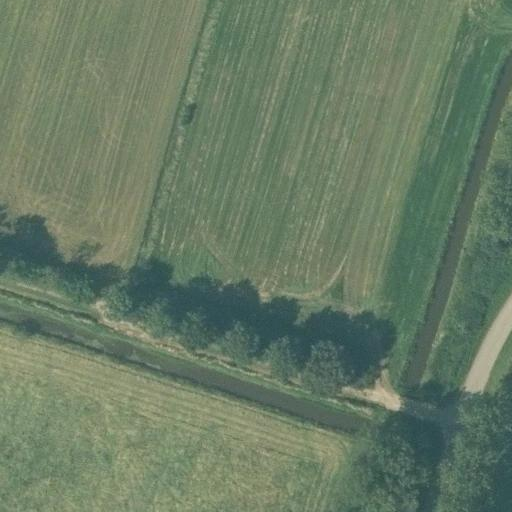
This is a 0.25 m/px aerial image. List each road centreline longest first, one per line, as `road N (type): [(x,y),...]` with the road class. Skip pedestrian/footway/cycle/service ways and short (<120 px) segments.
road 1 (track): [(0,277),(461,422)]
road 2 (tertiary): [(435,511),(474,384),(511,312)]
